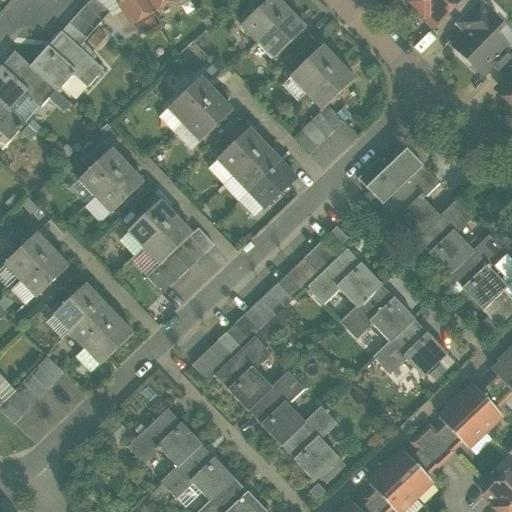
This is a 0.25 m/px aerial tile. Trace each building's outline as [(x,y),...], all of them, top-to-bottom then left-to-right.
[(95,0),(90,0),(69,24),(86,40),(110,13),(95,0)] [(153,13),(145,0),(117,0),(122,9),(132,25),(133,25),(153,13)] [(174,0),(145,0),(153,13),(174,1),(175,0),(174,0)] [(190,2),(188,0),(174,0),(175,0),(174,1),(178,8),(190,2)] [(278,0),(268,0),(240,27),(256,44),(290,12),(278,0)] [(407,0),(406,1),(415,11),(426,0),(407,0)] [(426,0),(415,11),(425,20),(426,19),(435,27),(454,9),(462,0),(426,0)] [(462,0),(454,9),(462,17),(479,0),(462,0)] [(479,0),(462,17),(454,25),(465,37),(488,13),(489,14),(492,12),(480,0),(479,0)] [(132,25),(122,9),(112,15),(104,24),(125,42),(138,34),(133,25),(132,25)] [(290,12),(256,44),(272,61),(306,29),(290,12)] [(465,37),(453,49),(480,74),(490,64),(506,47),(494,35),(502,27),(489,14),(488,13),(465,37)] [(86,40),(69,24),(61,33),(78,49),(86,40)] [(61,33),(30,67),(32,69),(31,69),(55,91),(56,93),(72,75),(87,88),(102,72),(78,49),(61,33)] [(322,47),(289,78),(305,95),(338,63),(322,47)] [(511,52),(506,47),(490,64),(498,73),(506,65),(511,58),(511,52)] [(15,56),(4,69),(1,67),(0,67),(0,103),(10,112),(25,95),(40,108),(55,91),(31,69),(32,69),(30,67),(14,53),(13,54),(15,56)] [(338,63),(305,95),(321,112),(327,106),(354,80),(338,63)] [(511,75),(497,91),(511,105),(511,75)] [(200,78),(167,110),(183,127),(217,95),(200,78)] [(217,95),(183,127),(199,143),(232,112),(217,95)] [(0,133),(9,142),(25,124),(10,112),(0,103),(0,133)] [(321,112),(301,131),(317,148),(343,123),(327,106),(321,112)] [(249,129),(216,161),(232,178),(265,146),(249,129)] [(317,148),(301,131),(293,139),(309,156),(317,148)] [(127,167),(111,149),(113,148),(113,144),(111,142),(107,142),(106,143),(104,141),(84,160),(84,164),(90,171),(78,182),(94,198),(127,167)] [(265,146),(232,178),(247,194),(281,162),(265,146)] [(387,168),(365,189),(382,206),(422,167),(406,150),(387,168)] [(379,159),(357,180),(365,189),(387,168),(379,159)] [(281,162),(247,194),(263,211),(297,179),(281,162)] [(127,167),(94,198),(110,215),(143,183),(127,167)] [(422,167),(382,206),(416,242),(419,239),(418,239),(440,218),(440,217),(423,200),(439,185),(422,167)] [(160,201),(127,233),(143,249),(176,218),(160,201)] [(456,202),(440,217),(440,218),(418,239),(419,239),(416,242),(449,277),(452,274),(451,273),(473,253),(473,252),(456,235),(472,219),(456,202)] [(176,218),(143,249),(159,266),(192,235),(176,218)] [(347,240),(336,228),(328,236),(339,247),(347,240)] [(159,266),(146,278),(162,295),(213,246),(198,229),(192,235),(159,266)] [(36,234),(3,266),(19,282),(53,251),(36,234)] [(507,288),(489,269),(492,266),(505,254),(489,237),(473,252),(473,253),(451,273),(452,274),(449,277),(498,328),(511,314),(511,301),(503,292),(507,288)] [(320,244),(191,366),(207,383),(254,339),(306,289),(336,260),(320,244)] [(336,260),(306,289),(322,306),(338,291),(355,308),(356,308),(356,309),(378,288),(379,289),(381,286),(347,250),(336,260)] [(53,251),(19,282),(35,299),(69,267),(53,251)] [(511,280),(511,261),(505,254),(492,266),(509,283),(511,280)] [(85,285),(52,317),(68,333),(101,302),(85,285)] [(378,288),(356,309),(356,308),(355,308),(339,324),(355,341),(372,326),(389,343),(411,322),(412,323),(414,321),(381,286),(379,289),(378,288)] [(101,302),(68,333),(84,350),(117,318),(101,302)] [(117,318),(84,350),(100,367),(133,335),(117,318)] [(411,322),(389,343),(372,359),(389,376),(405,360),(423,379),(447,355),(414,321),(412,323),(411,322)] [(254,339),(213,377),(247,413),(250,411),(250,410),(271,389),(254,371),(270,356),(254,339)] [(511,349),(502,359),(504,361),(493,372),(511,392),(511,349)] [(63,374),(47,358),(38,367),(55,382),(63,374)] [(38,367),(0,406),(0,411),(14,425),(55,382),(38,367)] [(495,376),(478,392),(473,387),(456,403),(483,432),(501,416),(496,411),(511,395),(511,392),(493,372),(492,373),(495,376)] [(287,373),(271,389),(250,410),(250,411),(247,413),(281,448),(283,445),(283,444),(305,424),(304,423),(287,406),(303,391),(287,373)] [(456,403),(438,420),(443,425),(435,433),(453,452),(461,444),(466,449),(483,432),(456,403)] [(320,408),(304,423),(305,424),(283,444),(283,445),(281,448),(314,483),(338,459),(320,441),(336,425),(320,408)] [(201,446),(167,410),(127,449),(143,466),(159,450),(176,468),(177,468),(198,447),(199,448),(201,446)] [(435,433),(429,427),(420,435),(445,461),(454,453),(435,433)] [(445,461),(420,435),(411,444),(417,450),(435,469),(436,470),(445,461)] [(235,480),(201,446),(199,448),(198,447),(177,468),(176,468),(160,483),(176,500),(192,485),(209,502),(210,503),(232,482),(235,480)] [(417,450),(408,458),(404,453),(386,469),(414,498),(431,482),(426,477),(435,469),(417,450)] [(511,450),(493,470),(502,478),(511,467),(511,450)] [(511,467),(502,478),(483,497),(492,505),(491,507),(496,511),(503,511),(511,503),(511,467)] [(386,469),(369,486),(374,491),(365,499),(366,501),(377,511),(389,511),(391,510),(393,511),(399,511),(414,498),(386,469)] [(264,511),(235,480),(232,482),(210,503),(209,502),(199,511),(264,511)] [(377,511),(366,501),(358,509),(353,504),(344,511),(377,511)] [(511,511),(511,503),(503,511),(511,511)]
